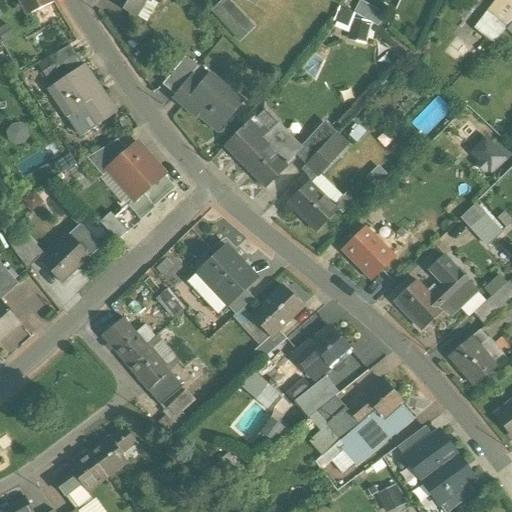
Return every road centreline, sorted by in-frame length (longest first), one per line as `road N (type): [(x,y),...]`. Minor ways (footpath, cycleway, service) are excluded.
road 1 (residential): [(209,188),(410,357),(508,473)]
road 2 (residential): [(0,495),(38,476),(137,393),(73,319)]
road 3 (residential): [(72,0),(209,188)]
road 4 (residential): [(209,188),(73,319)]
